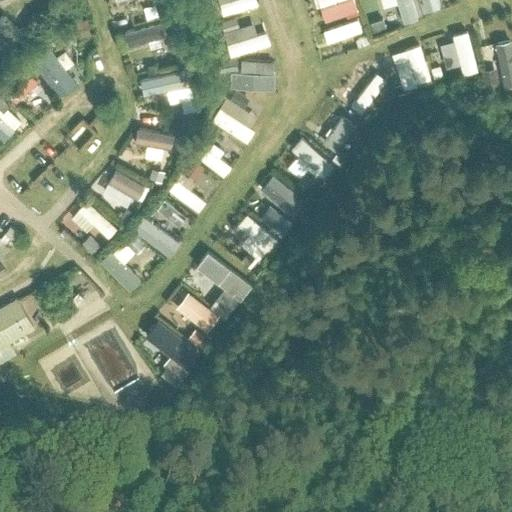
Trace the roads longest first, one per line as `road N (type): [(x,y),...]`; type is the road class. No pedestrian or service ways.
road 1 (track): [(276,0),(290,54),(287,110),(129,316)]
road 2 (track): [(289,75),(326,68),(481,0)]
road 3 (track): [(89,0),(110,65),(36,132)]
road 4 (track): [(73,191),(129,123),(128,87),(110,65)]
